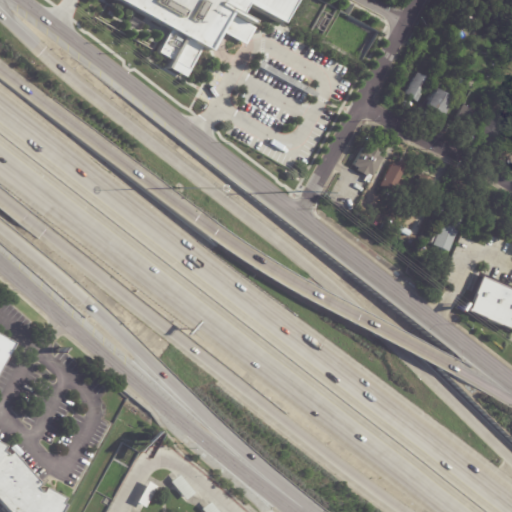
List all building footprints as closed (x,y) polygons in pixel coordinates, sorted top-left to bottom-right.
[(291,0),(278,24),(243,4),(237,14),(249,21),(247,25),(227,14),(206,52),(199,48),(182,77),(167,68),(166,70),(164,69),(168,61),(155,53),(167,31),(113,0),(291,0)] [(405,95),(417,73),(430,80),(417,102),(405,95)] [(435,89),(452,99),(443,116),(424,105),(434,88),(435,89)] [(327,102),(330,98),(339,105),(336,109),(327,102)] [(456,121),(455,121),(464,105),(478,113),(469,129),(456,121)] [(480,143),(482,138),(478,136),(491,110),(506,118),(493,143),(492,143),(489,148),(480,143)] [(372,149),(379,153),(377,155),(382,158),(372,176),(368,173),(366,176),(355,170),(356,168),(352,166),(363,148),(367,150),(369,147),(372,149)] [(499,149),(506,153),(503,159),(495,154),(499,149)] [(400,163),(408,167),(393,194),(379,186),(391,163),(395,165),(397,161),(400,163)] [(422,175),(434,181),(427,195),(414,188),(421,175),(422,175)] [(448,253),(429,246),(435,229),(438,230),(446,211),(462,217),(448,253)] [(491,235),(485,246),(484,245),(482,249),(471,243),(474,239),(470,237),(477,226),(491,235)] [(511,266),(507,264),(506,265),(499,261),(505,249),(511,252),(511,254),(511,255),(511,266)] [(511,317),(511,291),(475,277),(462,311),(508,329),(511,317)] [(0,366),(13,342),(0,334),(0,366)] [(54,511),(61,500),(38,484),(5,447),(0,444),(0,507),(4,511),(54,511)]
